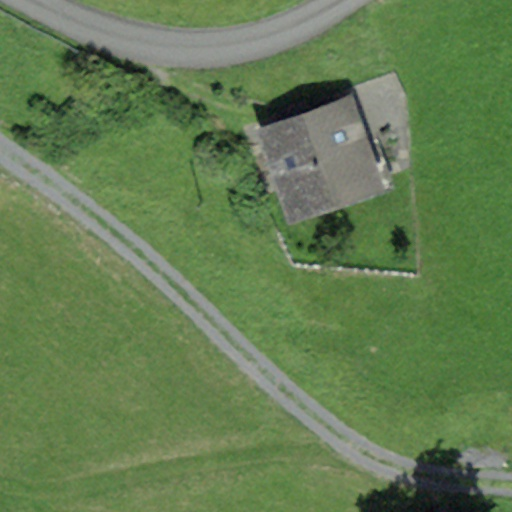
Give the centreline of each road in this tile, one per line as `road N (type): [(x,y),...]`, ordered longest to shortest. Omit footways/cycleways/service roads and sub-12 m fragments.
road 1 (track): [(511,484),(411,471),(350,444),(289,397),(142,256),(0,149)]
road 2 (unclassified): [(34,0),(100,31),(172,45),(242,43),(315,19),(344,0)]
road 3 (track): [(350,444),(283,447),(98,481)]
